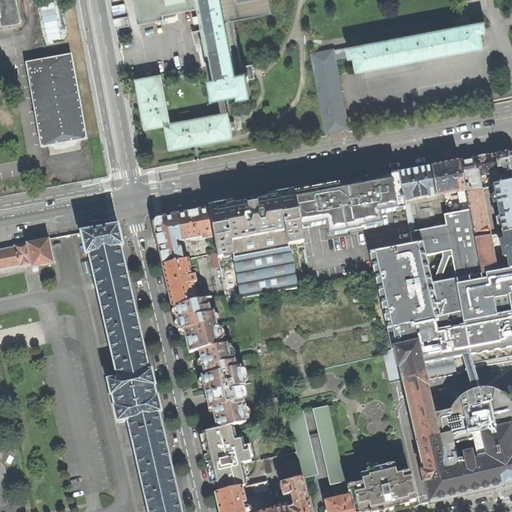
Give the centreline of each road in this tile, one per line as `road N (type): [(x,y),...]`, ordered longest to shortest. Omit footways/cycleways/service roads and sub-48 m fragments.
road 1 (residential): [(511,130),(132,201)]
road 2 (residential): [(202,511),(132,201)]
road 3 (residential): [(96,0),(132,201)]
road 4 (residential): [(132,201),(0,226)]
